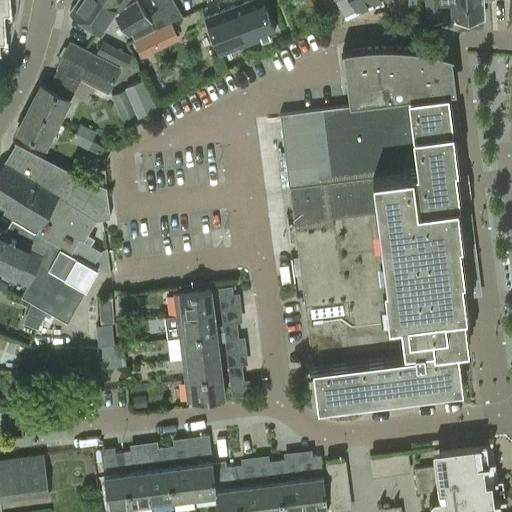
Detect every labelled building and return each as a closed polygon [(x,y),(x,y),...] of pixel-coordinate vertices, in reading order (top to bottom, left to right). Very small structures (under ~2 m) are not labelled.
[(0,0),(0,51),(0,44),(0,41),(6,41),(5,18),(15,18),(16,13),(18,3),(18,0),(0,0)] [(148,21),(150,20),(138,0),(137,0),(128,6),(123,2),(119,0),(77,0),(70,11),(102,33),(115,13),(132,39),(153,29),(148,21)] [(137,0),(138,0),(150,20),(156,28),(183,15),(173,0),(119,0),(123,2),(128,6),(137,0)] [(247,0),(206,17),(219,54),(275,32),(262,0),(247,0)] [(335,0),(343,15),(374,0),(335,0)] [(454,18),(469,17),(467,0),(424,0),(426,22),(442,21),(442,5),(453,5),(454,18)] [(467,0),(469,17),(484,16),(483,0),(467,0)] [(146,34),(133,40),(142,57),(154,51),(146,34)] [(50,87),(70,96),(80,76),(108,90),(119,68),(68,43),(67,47),(64,45),(56,60),(60,61),(57,66),(60,67),(50,87)] [(343,52),(349,103),(439,92),(449,58),(445,57),(436,54),(427,52),(422,52),(418,51),(409,50),(399,49),(395,49),(390,48),(381,48),(367,49),(353,50),(343,52)] [(117,49),(111,60),(126,67),(131,56),(117,49)] [(144,79),(137,82),(127,87),(127,86),(110,93),(122,120),(134,114),(136,118),(156,109),(144,79)] [(41,82),(28,108),(57,122),(70,96),(50,87),(41,82)] [(449,91),(439,92),(349,103),(280,112),(290,186),(294,221),(296,230),(297,241),(312,358),(424,343),(426,354),(459,350),(458,346),(469,345),(464,308),(466,308),(464,295),(474,294),(471,271),(459,172),(457,172),(456,169),(459,169),(449,91)] [(46,146),(57,122),(28,108),(17,131),(46,146)] [(80,123),(76,131),(92,139),(96,131),(80,123)] [(88,147),(92,139),(76,131),(72,139),(88,147)] [(0,169),(0,203),(39,227),(37,231),(72,251),(72,250),(92,262),(100,249),(83,240),(95,219),(110,217),(106,186),(89,179),(70,170),(12,141),(5,161),(0,169)] [(0,270),(28,284),(22,296),(68,322),(98,268),(54,244),(55,243),(50,240),(12,219),(6,230),(0,226),(0,270)] [(297,241),(296,230),(289,230),(290,242),(297,241)] [(8,284),(0,280),(0,288),(6,290),(8,284)] [(217,288),(218,295),(232,293),(231,286),(217,288)] [(178,315),(214,310),(211,289),(175,293),(178,315)] [(167,339),(180,337),(217,332),(214,310),(178,315),(165,317),(167,339)] [(114,345),(112,324),(100,325),(102,346),(114,345)] [(237,337),(236,330),(223,332),(223,339),(237,337)] [(180,337),(183,359),(219,354),(217,332),(180,337)] [(464,388),(459,350),(426,354),(314,368),(319,407),(464,388)] [(183,359),(186,380),(222,375),(219,354),(183,359)] [(227,367),(228,375),(242,373),(241,366),(227,367)] [(242,373),(228,375),(229,381),(243,380),(242,373)] [(225,398),(222,375),(186,380),(188,403),(225,398)] [(142,406),(141,395),(132,396),(133,407),(142,406)] [(208,431),(201,432),(203,452),(210,451),(208,431)] [(173,442),(166,443),(167,457),(175,456),(173,442)] [(446,448),(451,488),(457,487),(459,505),(459,511),(501,511),(501,503),(506,502),(503,479),(497,480),(495,461),(490,462),(488,446),(494,445),(493,442),(446,448)] [(160,458),(167,457),(166,443),(158,444),(160,458)] [(130,447),(123,448),(124,462),(132,461),(130,447)] [(117,463),(124,462),(123,448),(116,449),(117,463)] [(410,449),(372,455),(375,475),(413,469),(410,449)] [(44,453),(0,458),(0,501),(49,495),(44,453)] [(321,454),(312,455),(314,469),(322,468),(321,454)] [(284,458),(277,459),(279,473),(286,472),(284,458)] [(272,474),(279,473),(277,459),(270,460),(272,474)] [(212,461),(211,462),(215,499),(216,499),(218,511),(239,511),(237,487),(215,489),(212,461)] [(332,485),(349,484),(348,461),(331,462),(332,485)] [(211,462),(190,464),(195,501),(215,499),(211,462)] [(190,464),(169,467),(173,504),(195,501),(190,464)] [(241,464),(234,465),(236,479),(243,478),(241,464)] [(229,479),(236,479),(234,465),(227,466),(229,479)] [(417,493),(437,490),(434,465),(414,468),(417,493)] [(169,467),(147,470),(152,507),(173,504),(169,467)] [(147,470),(126,472),(130,510),(152,507),(147,470)] [(108,511),(111,511),(130,510),(126,472),(104,475),(108,511)] [(323,476),(302,478),(305,511),(324,511),(328,511),(323,476)] [(305,511),(302,478),(280,481),(283,511),(305,511)] [(283,511),(280,481),(258,484),(261,511),(283,511)] [(261,511),(258,484),(237,487),(239,511),(261,511)]
